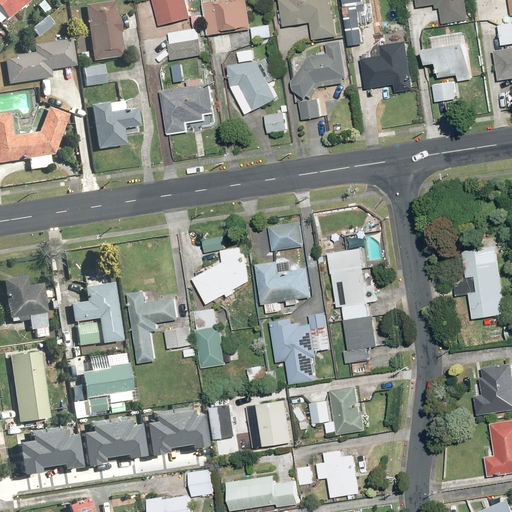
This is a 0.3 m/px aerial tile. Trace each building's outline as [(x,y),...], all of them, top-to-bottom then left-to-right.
[(0,0),(0,22),(7,18),(8,19),(32,0),(0,0)] [(44,0),(43,0),(37,6),(46,15),(52,9),(44,0)] [(188,0),(155,0),(161,26),(193,19),(188,0)] [(252,28),(248,0),(229,0),(205,3),(207,14),(195,16),(196,27),(209,25),(210,35),(253,29),(252,28)] [(334,0),(281,0),(281,2),(282,2),(286,26),(312,22),(315,41),(341,37),(334,0)] [(365,5),(364,0),(343,0),(351,46),(365,44),(359,6),(365,5)] [(417,0),(418,7),(438,5),(439,10),(444,10),(445,25),(470,23),(467,0),(417,0)] [(85,6),(92,62),(124,58),(116,2),(85,6)] [(511,23),(502,25),(504,46),(511,44),(511,23)] [(272,25),(254,27),(256,42),(274,39),(272,25)] [(170,33),(174,61),(206,57),(202,28),(170,33)] [(75,40),(35,44),(36,53),(5,57),(9,85),(51,80),(50,70),(78,66),(75,40)] [(319,82),(350,78),(345,41),(330,43),(332,55),(312,57),(294,82),(295,90),(307,99),(319,82)] [(364,53),(368,88),(397,85),(397,92),(416,90),(410,42),(384,45),(385,51),(364,53)] [(444,77),(461,75),(461,79),(475,78),(474,72),(471,44),(428,49),(430,67),(443,65),(444,77)] [(511,48),(496,51),(501,81),(511,79),(511,48)] [(270,58),(261,62),(260,60),(256,61),(254,50),(236,53),(238,64),(232,65),(235,88),(249,115),(280,100),(272,85),(281,80),(270,58)] [(82,69),(85,87),(107,84),(104,66),(82,69)] [(165,89),(170,135),(191,133),(190,123),(206,121),(206,114),(218,113),(215,83),(209,84),(209,78),(190,80),(191,87),(165,89)] [(457,81),(436,84),(438,102),(460,99),(457,81)] [(320,99),(302,101),(304,120),(323,118),(320,99)] [(89,107),(96,150),(127,145),(124,128),(140,125),(138,108),(124,111),(122,101),(89,107)] [(0,164),(57,155),(69,117),(47,109),(39,133),(13,137),(9,113),(0,114),(0,164)] [(269,115),(270,134),(288,133),(286,114),(269,115)] [(272,226),(275,250),(307,245),(303,221),(272,226)] [(226,232),(204,237),(207,248),(229,243),(226,232)] [(509,312),(499,245),(466,250),(469,275),(456,277),(459,295),(472,293),(476,317),(509,312)] [(225,249),(226,261),(196,277),(210,303),(253,280),(248,246),(225,249)] [(372,359),(370,347),(381,345),(376,315),(373,316),(371,301),(380,300),(377,284),(368,286),(362,248),(332,252),(340,306),(345,305),(352,350),(347,350),(349,362),(372,359)] [(260,264),(266,303),(268,303),(270,312),(283,310),(281,301),(315,296),(310,267),(281,271),(280,261),(260,264)] [(27,276),(4,279),(9,318),(29,315),(31,329),(49,326),(42,283),(28,285),(27,276)] [(99,322),(76,325),(79,346),(102,342),(102,343),(123,340),(114,282),(84,286),(87,301),(70,304),(73,322),(98,318),(99,322)] [(131,292),(142,362),(158,360),(154,330),(161,329),(160,322),(181,319),(178,297),(150,301),(148,289),(131,292)] [(201,329),(199,329),(205,367),(229,363),(223,326),(221,326),(218,308),(198,311),(201,329)] [(327,312),(313,315),(319,350),(332,348),(327,312)] [(273,321),(279,362),(289,360),(292,383),(318,379),(314,356),(319,355),(314,323),(303,325),(302,322),(295,323),(294,317),(273,321)] [(192,326),(168,330),(171,347),(195,344),(192,326)] [(40,352),(10,356),(19,422),(49,418),(40,352)] [(82,372),(85,398),(133,391),(129,363),(105,366),(105,369),(82,372)] [(511,363),(486,367),(487,376),(483,377),(485,393),(478,394),(481,414),(511,410),(511,363)] [(369,430),(366,402),(362,403),(360,385),(336,388),(341,434),(369,430)] [(254,447),(296,440),(289,400),(247,407),(254,447)] [(314,422),(334,420),(332,401),(312,403),(314,422)] [(109,404),(110,412),(124,411),(123,402),(109,404)] [(216,437),(237,435),(233,405),(212,408),(216,437)] [(154,419),(142,421),(147,453),(165,450),(164,445),(187,442),(187,447),(205,444),(200,412),(190,414),(189,407),(153,412),(154,419)] [(92,428),(80,430),(85,462),(103,459),(102,455),(125,451),(125,456),(143,453),(138,421),(128,423),(127,416),(91,421),(92,428)] [(487,455),(490,476),(511,473),(511,420),(494,423),(498,454),(487,455)] [(29,438),(17,440),(22,471),(39,469),(38,464),(61,461),(62,466),(79,463),(74,431),(65,432),(64,425),(28,431),(29,438)] [(332,477),(335,497),(364,493),(359,455),(346,457),(345,449),(328,451),(329,461),(320,463),(322,479),(332,477)] [(301,467),(303,485),(314,483),(312,465),(301,467)] [(192,472),(195,495),(217,492),(214,469),(192,472)] [(230,480),(235,511),(278,504),(279,507),(302,503),(298,478),(280,481),(279,472),(230,480)] [(152,498),(153,511),(196,511),(194,495),(194,493),(152,498)] [(511,511),(511,497),(481,511),(511,511)] [(94,511),(89,499),(68,507),(69,511),(94,511)]
